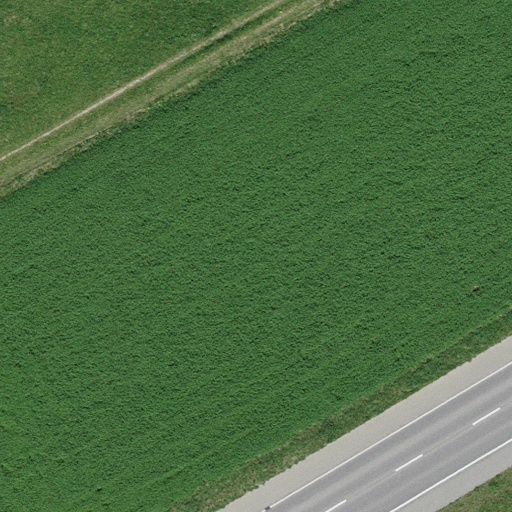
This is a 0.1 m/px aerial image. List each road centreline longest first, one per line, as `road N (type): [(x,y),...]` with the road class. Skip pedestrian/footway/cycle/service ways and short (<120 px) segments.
road 1 (track): [(0,173),(302,0)]
road 2 (primary): [(326,511),(511,400)]
